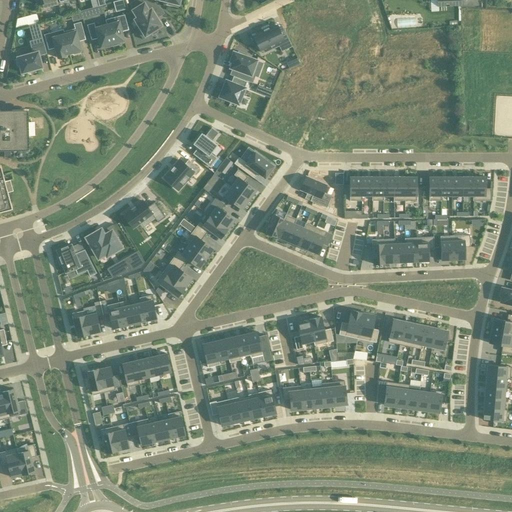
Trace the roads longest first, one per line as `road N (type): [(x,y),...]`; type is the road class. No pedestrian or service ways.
road 1 (residential): [(183,330),(352,292),(477,320)]
road 2 (secondary): [(479,511),(305,499),(193,511)]
road 3 (residential): [(468,437),(334,424),(210,447)]
road 4 (residential): [(241,236),(355,279),(490,271)]
road 5 (residential): [(191,46),(160,102),(102,176),(26,221)]
road 6 (residential): [(32,241),(94,213),(146,174),(195,105)]
road 7 (residential): [(302,154),(511,159)]
road 8 (residential): [(0,98),(191,46)]
road 9 (secondary): [(243,511),(399,511)]
road 10 (residential): [(35,366),(46,409),(73,450),(85,509)]
road 11 (residential): [(102,506),(61,359)]
road 12 (residential): [(61,359),(183,330)]
road 13 (residential): [(61,359),(32,241)]
road 14 (residential): [(210,447),(183,330)]
